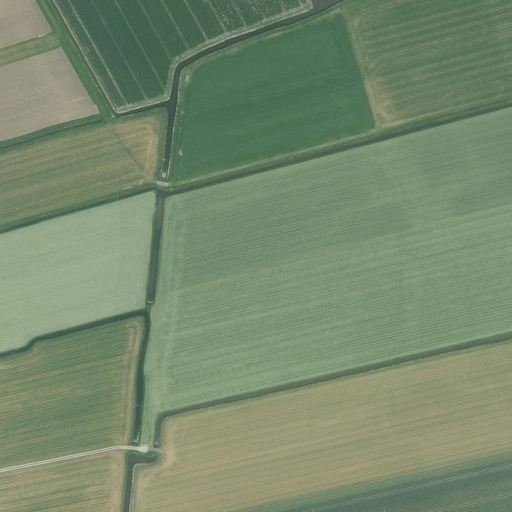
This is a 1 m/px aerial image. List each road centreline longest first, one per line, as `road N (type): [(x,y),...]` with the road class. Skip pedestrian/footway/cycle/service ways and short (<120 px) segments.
road 1 (track): [(140,302),(156,312),(147,449),(118,447),(0,470)]
road 2 (track): [(180,180),(157,182),(106,128),(0,157)]
